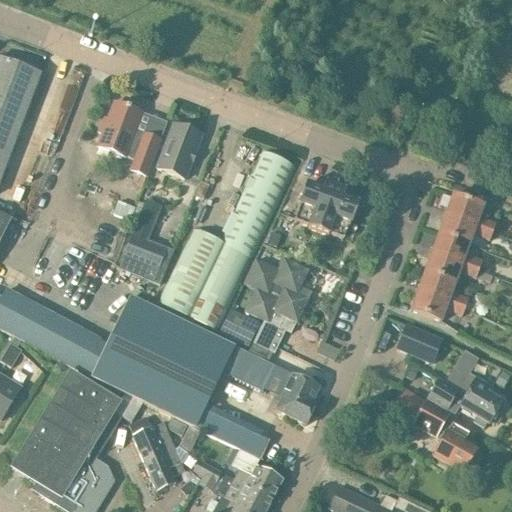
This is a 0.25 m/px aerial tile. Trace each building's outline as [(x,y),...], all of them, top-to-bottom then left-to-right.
[(0,180),(39,77),(0,61),(0,180)] [(146,178),(159,141),(143,135),(142,137),(134,134),(141,114),(112,104),(106,121),(102,120),(97,134),(101,135),(96,149),(125,159),(125,158),(133,161),(130,172),(146,178)] [(422,120),(411,150),(438,160),(449,130),(422,120)] [(173,126),(156,171),(184,181),(200,137),(173,126)] [(490,164),(497,146),(486,142),(479,160),(490,164)] [(192,231),(163,291),(156,305),(216,333),(295,170),(262,154),(218,244),(192,231)] [(213,179),(219,167),(212,163),(206,176),(213,179)] [(322,192),(305,186),(298,207),(299,207),(293,223),(307,228),(307,230),(327,238),(328,236),(342,242),(348,226),(350,227),(358,206),(342,200),(345,190),(325,183),(322,192)] [(368,194),(368,195),(368,196),(369,197),(369,198),(370,199),(371,200),(372,200),(372,201),(373,201),(374,201),(375,201),(376,201),(377,201),(378,200),(379,200),(379,199),(380,199),(380,198),(380,197),(381,197),(381,196),(381,195),(381,194),(381,193),(381,192),(380,192),(380,191),(379,190),(378,189),(377,189),(376,188),(375,188),(374,188),(373,188),(372,189),(371,189),(371,190),(370,190),(370,191),(369,191),(369,192),(369,193),(368,193),(368,194)] [(452,198),(445,218),(492,235),(495,228),(477,222),(482,209),(452,198)] [(160,287),(174,252),(148,242),(162,208),(145,202),(118,270),(160,287)] [(117,205),(113,217),(129,223),(133,211),(117,205)] [(0,240),(9,222),(0,217),(0,240)] [(489,245),(492,235),(445,218),(438,237),(468,248),(471,238),(489,245)] [(500,230),(498,236),(508,240),(511,234),(500,230)] [(280,238),(270,234),(266,246),(276,249),(280,238)] [(431,256),(478,273),(479,269),(481,266),(463,260),(468,248),(438,237),(431,256)] [(475,280),(478,273),(431,256),(424,275),(454,286),(457,276),(475,282),(475,280)] [(252,346),(267,354),(273,356),(289,323),(295,325),(307,302),(296,296),(306,273),(283,262),(277,274),(255,263),(243,286),(254,292),(243,315),(263,324),(257,335),(254,333),(255,332),(227,318),(219,335),(247,348),(252,338),(255,339),(252,346)] [(478,273),(475,280),(489,285),(492,278),(487,276),(478,273)] [(417,294),(464,311),(466,303),(450,297),(454,286),(424,275),(417,294)] [(107,346),(7,292),(0,304),(0,332),(75,372),(80,375),(91,380),(91,381),(175,421),(189,428),(238,452),(246,456),(258,461),(259,462),(268,443),(202,411),(219,375),(262,395),(269,379),(274,370),(262,364),(267,354),(252,346),(247,357),(129,301),(107,346)] [(461,318),(464,311),(417,294),(410,313),(440,324),(445,312),(461,318)] [(404,328),(395,350),(398,352),(429,365),(439,342),(404,328)] [(321,345),(316,355),(333,363),(338,353),(321,345)] [(10,346),(4,355),(16,362),(21,353),(10,346)] [(4,355),(0,362),(0,364),(10,370),(16,362),(4,355)] [(462,355),(457,363),(469,370),(474,361),(462,355)] [(409,369),(404,380),(412,384),(417,373),(409,369)] [(467,376),(466,377),(453,369),(443,386),(438,383),(426,402),(454,419),(459,410),(475,420),(472,425),(483,432),(486,426),(488,427),(489,426),(492,427),(498,417),(495,415),(501,404),(486,395),(490,390),(467,376)] [(318,391),(274,370),(269,379),(278,383),(277,385),(281,387),(279,391),(284,393),(274,413),(305,428),(315,406),(311,405),(318,391)] [(501,373),(494,385),(502,390),(509,378),(501,373)] [(40,494),(38,497),(61,511),(96,511),(113,485),(107,469),(95,462),(121,420),(112,415),(117,407),(69,377),(12,471),(35,485),(33,489),(40,494)] [(0,378),(0,422),(20,390),(0,378)] [(403,392),(395,406),(406,413),(417,419),(412,427),(441,444),(432,459),(462,477),(476,452),(464,445),(470,436),(452,426),(455,421),(425,404),(415,398),(403,392)] [(145,421),(128,429),(133,440),(131,440),(143,467),(173,454),(173,453),(162,427),(150,432),(145,421)] [(169,422),(167,428),(169,434),(180,439),(185,429),(169,422)] [(187,431),(177,452),(187,457),(198,436),(187,431)] [(238,452),(231,467),(239,471),(233,482),(271,502),(281,484),(254,469),(258,461),(246,456),(238,452)] [(179,466),(173,454),(143,467),(155,495),(174,486),(172,480),(183,475),(179,466)] [(197,463),(191,474),(201,479),(203,480),(209,469),(197,463)] [(201,479),(197,487),(211,494),(220,475),(209,469),(203,480),(201,479)] [(220,475),(211,494),(220,498),(224,500),(229,503),(235,506),(246,511),(266,511),(271,502),(233,482),(220,475)] [(422,511),(398,500),(397,503),(385,497),(379,509),(338,490),(328,511),(330,511),(422,511)] [(224,511),(229,503),(224,500),(220,498),(213,511),(224,511)]
